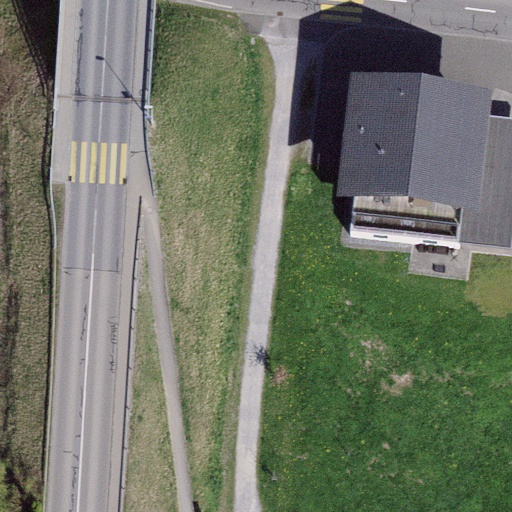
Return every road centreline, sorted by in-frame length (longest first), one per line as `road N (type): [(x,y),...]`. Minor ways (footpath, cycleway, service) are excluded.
road 1 (track): [(287,0),(244,511)]
road 2 (tertiary): [(78,511),(108,0)]
road 3 (tertiary): [(511,16),(375,0)]
